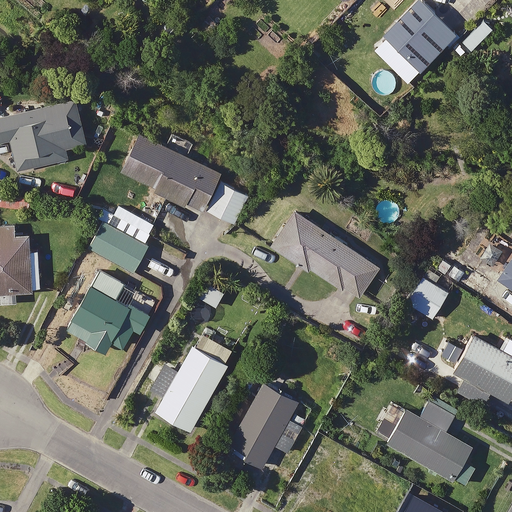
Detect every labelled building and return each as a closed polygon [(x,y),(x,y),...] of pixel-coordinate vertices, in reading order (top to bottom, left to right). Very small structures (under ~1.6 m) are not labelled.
[(443,24),(418,0),(415,0),(388,27),(414,53),(443,24)] [(82,141),(71,97),(0,114),(0,139),(7,138),(15,169),(64,156),(62,147),(82,141)] [(215,173),(134,134),(117,170),(198,209),(215,173)] [(245,193),(218,180),(203,209),(231,222),(245,193)] [(376,265),(288,209),(267,242),(355,298),(376,265)] [(145,242),(99,219),(85,246),(132,269),(145,242)] [(11,235),(11,222),(0,222),(0,301),(14,301),(13,289),(36,288),(35,251),(26,251),(26,235),(11,235)] [(511,243),(499,266),(497,265),(491,261),(498,250),(495,249),(480,239),(473,250),(461,243),(442,274),(478,296),(490,277),(511,290),(511,243)] [(444,290),(432,283),(437,274),(423,266),(417,276),(402,301),(429,317),(444,290)] [(142,308),(147,299),(122,284),(93,267),(59,324),(101,350),(108,339),(119,346),(130,326),(135,330),(147,311),(142,308)] [(150,385),(162,391),(152,409),(187,428),(230,350),(196,330),(175,367),(164,361),(150,385)] [(497,349),(471,335),(452,370),(462,376),(455,390),(479,402),(486,389),(505,399),(511,385),(511,340),(503,336),(497,349)] [(219,455),(240,467),(244,458),(257,465),(272,439),(286,447),(308,408),(261,382),(219,455)] [(454,406),(429,393),(416,416),(401,408),(384,440),(461,481),(469,466),(459,460),(467,445),(441,431),(454,406)] [(302,495),(332,511),(377,511),(387,494),(365,482),(374,467),(358,459),(350,474),(322,459),(302,495)]
